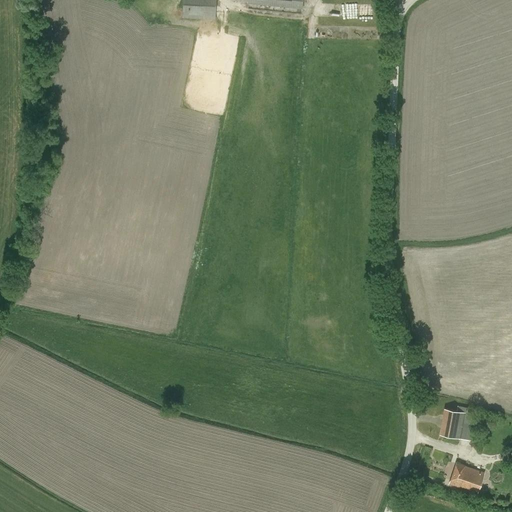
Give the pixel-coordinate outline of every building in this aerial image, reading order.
[(182,0),(182,17),(215,19),(216,0),(182,0)] [(247,4),(302,9),(302,0),(231,0),(247,2),(247,4)] [(473,413),(446,409),(444,408),(439,434),(475,441),(477,429),(471,428),(473,413)] [(477,436),(487,439),(489,431),(479,428),(477,436)] [(484,472),(466,467),(466,466),(456,463),(449,484),(477,493),(484,472)]
